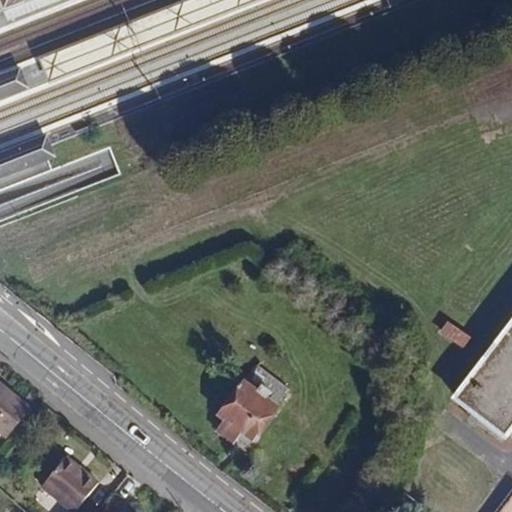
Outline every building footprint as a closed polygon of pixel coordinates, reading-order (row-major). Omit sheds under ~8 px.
[(0,0),(0,9),(1,8),(3,12),(29,1),(31,0),(0,0)] [(7,23),(64,0),(31,0),(29,1),(3,12),(7,23)] [(49,84),(263,0),(186,0),(40,57),(49,84)] [(23,64),(0,73),(0,102),(33,89),(23,64)] [(0,179),(40,164),(56,158),(51,146),(46,134),(0,152),(0,179)] [(511,427),(511,324),(456,398),(505,436),(511,427)] [(289,388),(256,365),(244,379),(278,404),(289,388)] [(244,379),(240,376),(234,384),(242,389),(222,417),(228,421),(220,432),(234,442),(242,431),(253,440),(278,404),(244,379)] [(28,409),(0,385),(0,430),(6,435),(28,409)] [(102,480),(71,453),(47,483),(77,509),(102,480)] [(511,511),(511,493),(496,511),(511,511)]
